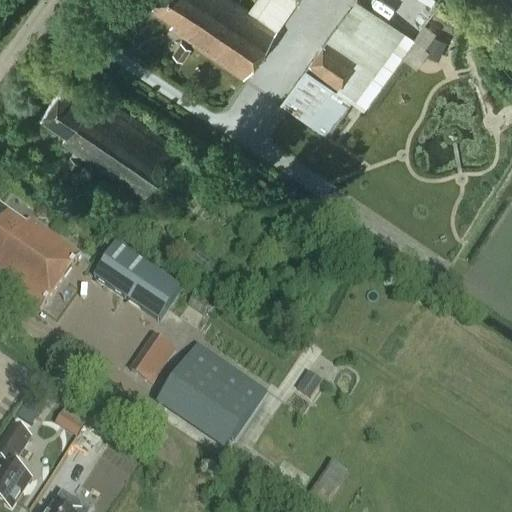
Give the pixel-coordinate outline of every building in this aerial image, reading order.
[(276,30),(232,0),(154,0),(150,7),(172,22),(168,27),(186,39),(186,41),(243,79),(276,30)] [(256,0),(250,10),(277,29),(296,0),(256,0)] [(366,65),(343,96),(364,112),(415,41),(358,1),(331,40),(366,65)] [(425,48),(441,54),(446,41),(430,35),(425,48)] [(308,71),(342,95),(364,65),(330,40),(308,71)] [(173,54),(183,60),(191,48),(181,41),(173,54)] [(327,138),(351,104),(307,72),(283,106),(327,138)] [(38,116),(66,135),(60,143),(141,198),(177,147),(85,83),(77,95),(60,84),(38,116)] [(0,285),(40,315),(80,259),(29,222),(25,227),(0,208),(0,285)] [(160,324),(168,311),(182,291),(116,246),(104,264),(94,279),(160,324)] [(169,363),(146,348),(129,373),(152,388),(169,363)] [(262,398),(195,351),(154,409),(221,456),(262,398)] [(304,381),(297,392),(311,401),(318,390),(304,381)] [(45,398),(35,392),(31,399),(32,399),(36,402),(41,405),(45,398)] [(91,401),(81,419),(117,439),(127,422),(91,401)] [(66,411),(56,427),(78,441),(88,426),(66,411)] [(13,511),(32,482),(14,471),(33,441),(12,427),(0,446),(0,461),(4,464),(0,471),(0,506),(9,511),(13,511)] [(98,461),(77,448),(62,474),(83,486),(98,461)] [(323,511),(348,474),(333,465),(305,507),(312,511),(323,511)] [(56,508),(55,507),(51,511),(73,511),(77,506),(63,497),(56,508)]
